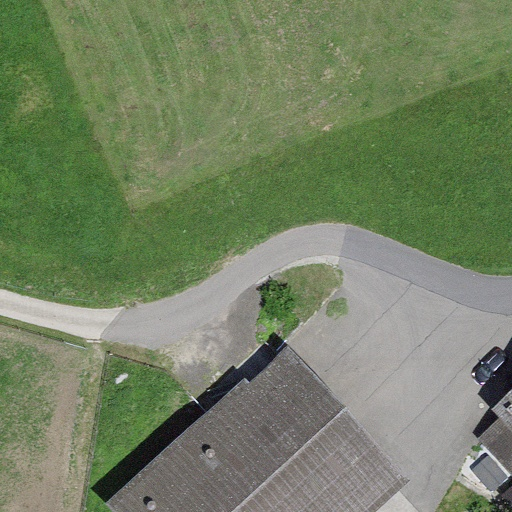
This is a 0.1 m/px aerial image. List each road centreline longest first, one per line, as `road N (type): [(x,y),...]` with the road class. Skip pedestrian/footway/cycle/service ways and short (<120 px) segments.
road 1 (unclassified): [(511,294),(481,293),(344,242),(299,243),(174,323),(126,335)]
road 2 (track): [(126,335),(0,301)]
